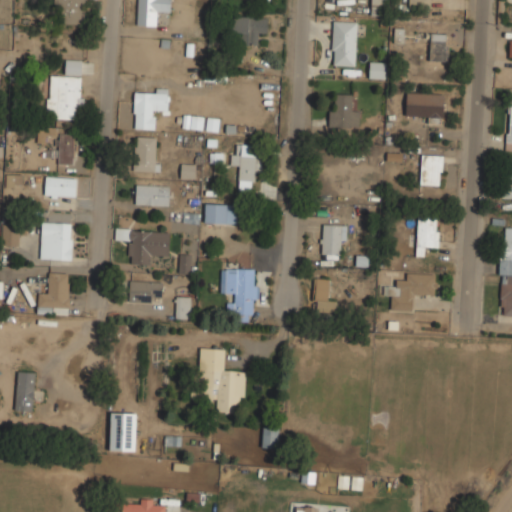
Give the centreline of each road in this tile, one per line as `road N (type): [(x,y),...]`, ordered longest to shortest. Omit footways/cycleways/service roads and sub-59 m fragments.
road 1 (residential): [(480,0),(470,309)]
road 2 (residential): [(301,0),(288,304)]
road 3 (residential): [(114,0),(97,265)]
